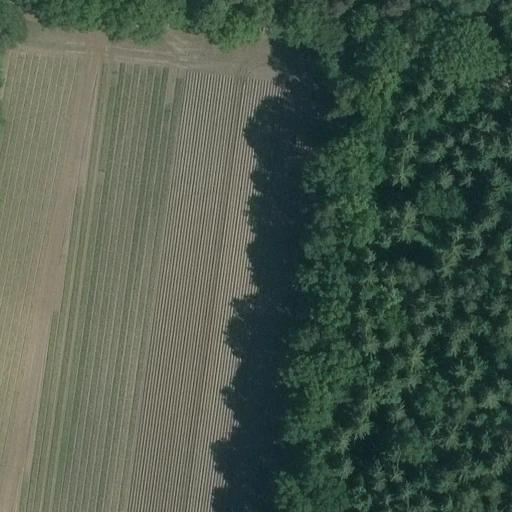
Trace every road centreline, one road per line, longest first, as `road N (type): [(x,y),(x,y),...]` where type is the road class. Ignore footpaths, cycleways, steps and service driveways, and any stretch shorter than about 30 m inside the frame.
road 1 (track): [(465,54),(164,18)]
road 2 (track): [(164,18),(11,0)]
